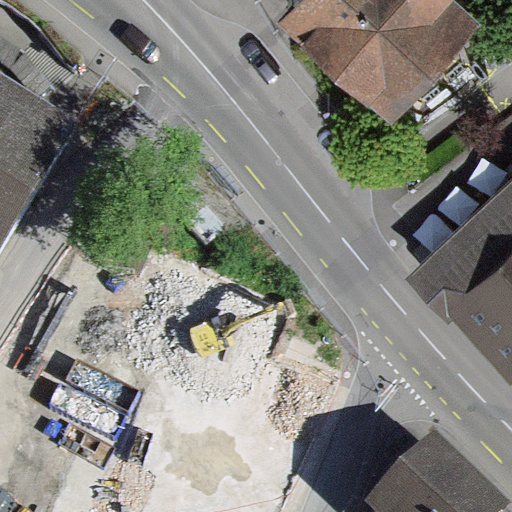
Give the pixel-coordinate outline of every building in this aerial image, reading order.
[(290,0),(391,90),(473,0),(290,0)] [(0,261),(82,127),(0,77),(0,261)] [(511,170),(416,255),(510,363),(511,360),(511,170)] [(306,511),(348,394),(294,375),(311,327),(190,285),(177,323),(129,306),(55,511),(306,511)] [(510,511),(511,510),(511,508),(433,435),(363,509),(366,511),(510,511)]
